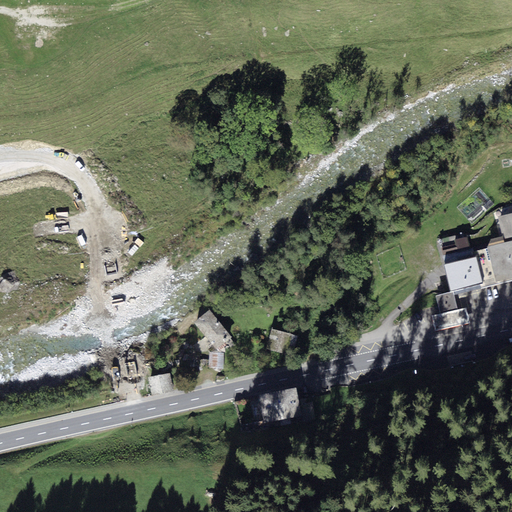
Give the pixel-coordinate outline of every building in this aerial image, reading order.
[(511,241),(511,213),(497,218),(503,236),(505,244),(511,241)] [(490,239),(487,248),(473,252),(472,248),(458,252),(456,245),(441,248),(445,264),(444,264),(450,292),(453,291),(454,295),(511,280),(511,241),(505,244),(503,236),(490,239)] [(454,295),(453,291),(450,292),(435,295),(440,314),(458,310),(454,295)] [(440,314),(431,316),(435,332),(469,324),(466,308),(458,310),(440,314)] [(232,338),(210,310),(194,323),(216,350),(232,338)] [(291,335),(272,330),(267,349),(287,354),(291,335)] [(224,368),(224,353),(209,353),(209,368),(224,368)] [(169,373),(147,378),(151,396),(173,392),(169,373)] [(296,388),(258,396),(264,423),(302,415),(300,407),(296,388)] [(312,402),(300,407),(302,415),(303,423),(316,421),(312,402)]
